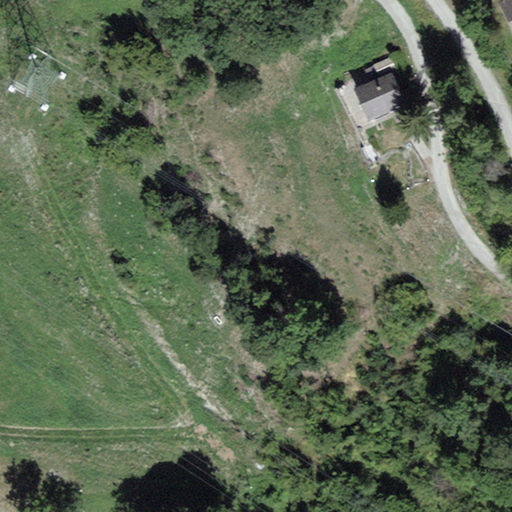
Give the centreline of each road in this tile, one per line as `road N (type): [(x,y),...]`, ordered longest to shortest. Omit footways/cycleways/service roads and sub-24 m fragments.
road 1 (track): [(390,0),(430,75),(455,218),(511,275)]
road 2 (track): [(511,118),(438,0)]
